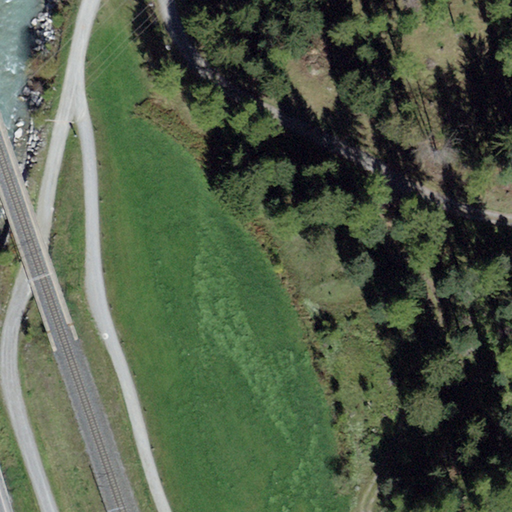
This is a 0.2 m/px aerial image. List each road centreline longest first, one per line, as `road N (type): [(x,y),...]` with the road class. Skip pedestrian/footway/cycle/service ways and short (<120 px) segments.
road 1 (track): [(511,219),(372,174),(234,96),(184,48),(166,0)]
road 2 (track): [(69,101),(87,140),(98,297),(165,511)]
road 3 (track): [(69,101),(10,347),(17,403),(53,511)]
road 4 (track): [(372,174),(380,230),(425,297),(432,342),(395,453),(365,511)]
